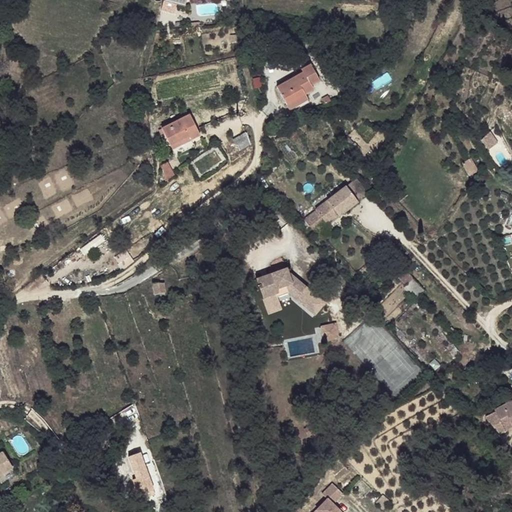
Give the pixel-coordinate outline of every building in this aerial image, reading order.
[(356,67),(347,56),(340,62),(349,72),(353,69),(356,67)] [(305,94),(314,89),(311,85),(319,80),(311,65),(301,70),(303,73),(277,87),(286,105),(305,94)] [(290,111),(308,100),(305,94),(286,105),(290,111)] [(324,104),(331,101),(328,95),(321,99),(324,104)] [(200,136),(190,115),(162,129),(164,134),(171,147),(190,138),(191,140),(200,136)] [(350,147),(355,143),(347,136),(343,140),(350,147)] [(172,150),(191,140),(190,138),(171,147),(172,150)] [(361,149),(355,142),(355,143),(350,147),(356,154),(361,149)] [(478,171),(471,158),(462,163),(469,176),(478,171)] [(175,176),(168,162),(162,165),(166,182),(175,176)] [(369,193),(356,178),(346,187),(358,202),(369,193)] [(327,226),(358,202),(346,187),(315,210),(316,210),(304,219),(304,220),(310,228),(313,231),(325,222),(327,226)] [(310,228),(304,220),(304,219),(303,217),(298,221),(304,229),(305,229),(306,231),(310,228)] [(133,262),(125,250),(115,258),(123,269),(133,262)] [(313,293),(288,272),(287,269),(256,280),(263,299),(276,293),(278,289),(288,286),(306,302),(313,293)] [(413,278),(405,270),(397,278),(405,286),(406,285),(413,278)] [(425,290),(413,278),(407,285),(419,296),(425,290)] [(165,293),(163,283),(153,285),(155,295),(165,293)] [(306,302),(288,286),(278,289),(276,293),(263,299),(264,302),(288,293),(303,306),(306,302)] [(339,338),(336,324),(321,327),(324,342),(339,338)] [(500,434),(511,427),(511,401),(496,410),(497,412),(486,418),(500,434)] [(308,436),(317,431),(313,424),(304,430),(308,436)] [(0,475),(13,467),(3,452),(0,453),(0,475)] [(154,490),(148,474),(146,471),(140,453),(128,457),(136,478),(132,480),(136,490),(138,495),(146,493),(148,497),(155,495),(153,490),(154,490)] [(161,487),(154,468),(146,471),(148,474),(154,490),(161,487)] [(136,490),(133,481),(128,483),(131,492),(136,490)] [(341,511),(333,504),(343,494),(333,483),(322,494),(327,499),(314,511),(341,511)] [(383,510),(391,502),(383,494),(375,502),(383,510)]
